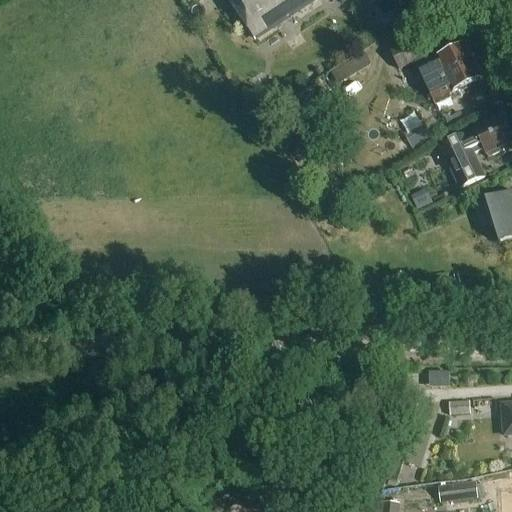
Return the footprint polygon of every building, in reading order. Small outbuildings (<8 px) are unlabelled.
[(228,0),(256,41),(317,0),(339,0),(340,1),(342,4),(348,0),(372,0),(375,5),(382,1),(390,16),(394,14),(400,25),(420,15),(415,5),(424,0),(228,0)] [(423,80),(436,108),(450,101),(448,97),(478,82),(462,49),(437,61),(434,54),(429,56),(420,38),(390,52),(399,72),(417,63),(420,70),(418,71),(423,80)] [(332,75),(339,87),(371,68),(365,56),(332,75)] [(286,96),(282,89),(274,87),(266,91),(263,100),(268,108),(277,109),(285,105),(286,96)] [(511,143),(501,119),(473,132),(474,135),(465,139),(464,136),(439,147),(460,191),(485,179),(471,151),(481,147),(486,156),(511,143)] [(404,136),(414,154),(433,144),(424,126),(404,136)] [(511,197),(511,193),(485,201),(499,245),(511,240),(511,197)] [(419,388),(445,388),(445,375),(419,374),(419,388)] [(469,404),(448,406),(449,420),(470,418),(469,404)] [(511,406),(502,407),(505,438),(511,437),(511,406)] [(406,427),(388,481),(397,484),(404,465),(420,470),(431,435),(406,427)] [(475,486),(437,490),(439,507),(477,502),(475,486)] [(511,511),(511,493),(501,495),(502,511),(511,511)]
